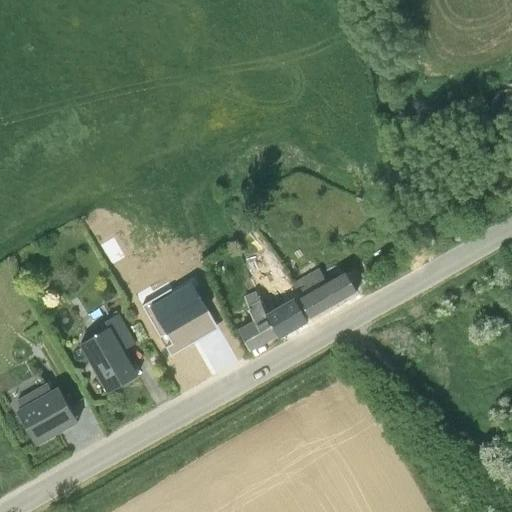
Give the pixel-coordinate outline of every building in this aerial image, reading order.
[(295,282),(302,295),(326,282),(318,269),(295,282)] [(266,313),(285,302),(266,270),(249,276),(266,313)] [(302,295),(300,297),(311,316),(355,291),(344,272),(326,282),(302,295)] [(237,326),(251,350),(279,334),(266,313),(254,288),(243,294),(252,317),(237,326)] [(285,302),(266,313),(279,334),(306,318),(294,297),(285,302)] [(138,343),(120,313),(108,318),(113,326),(126,350),(138,343)] [(113,326),(82,342),(107,392),(138,373),(126,350),(113,326)] [(47,393),(18,408),(36,443),(77,421),(59,386),(47,393)]
